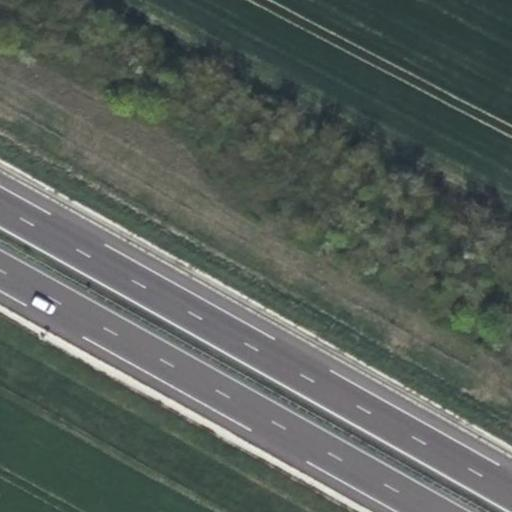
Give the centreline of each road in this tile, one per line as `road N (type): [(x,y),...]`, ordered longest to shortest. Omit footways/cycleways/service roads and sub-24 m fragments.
road 1 (motorway): [(511,493),(0,208)]
road 2 (motorway): [(0,269),(434,511)]
